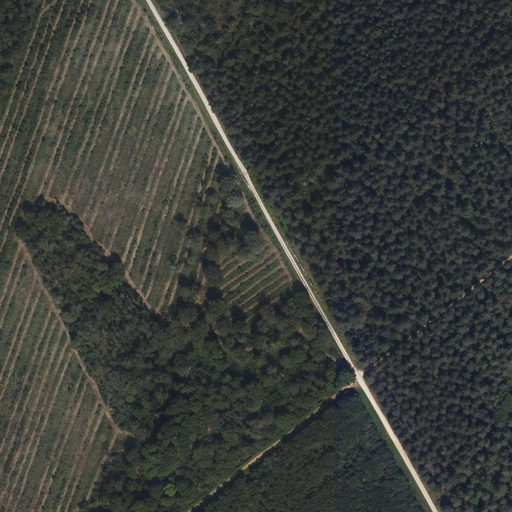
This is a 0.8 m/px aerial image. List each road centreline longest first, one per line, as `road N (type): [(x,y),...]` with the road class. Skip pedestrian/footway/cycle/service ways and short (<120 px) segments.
road 1 (track): [(150,0),(359,378)]
road 2 (track): [(359,378),(435,511)]
